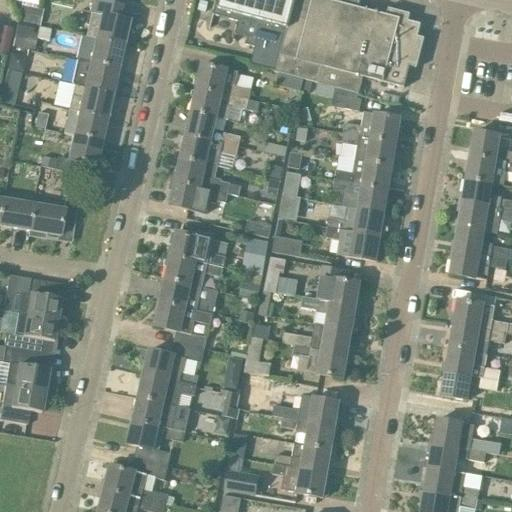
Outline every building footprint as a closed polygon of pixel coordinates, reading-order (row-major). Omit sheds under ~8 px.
[(12,0),(13,1),(21,2),(18,22),(37,24),(40,0),(12,0)] [(237,22),(242,0),(216,0),(213,16),(237,22)] [(242,0),(237,22),(238,22),(261,28),(268,0),(242,0)] [(287,28),(294,0),(268,0),(261,28),(284,34),(286,28),(287,28)] [(286,28),(284,34),(275,72),(335,88),(359,94),(363,78),(380,15),(322,0),(294,0),(287,28),(286,28)] [(95,41),(123,47),(129,22),(118,20),(121,8),(93,1),(90,13),(91,13),(85,37),(96,40),(95,41)] [(380,15),(363,78),(404,89),(421,26),(380,15)] [(249,66),(275,72),(284,34),(261,28),(238,22),(236,32),(248,35),(246,46),(254,48),(250,64),(249,66)] [(12,30),(0,27),(0,29),(0,56),(6,58),(12,30)] [(90,63),(90,65),(118,71),(123,47),(95,41),(90,63)] [(74,87),(112,95),(118,71),(90,65),(90,63),(78,61),(72,85),(75,86),(74,87)] [(222,95),(249,101),(251,93),(235,89),(238,74),(202,65),(197,90),(222,95)] [(0,100),(0,103),(0,104),(14,107),(21,74),(7,71),(0,100)] [(277,86),(300,92),(303,81),(280,75),(277,86)] [(79,113),(107,120),(112,95),(74,87),(69,109),(79,112),(79,113)] [(359,94),(335,88),(331,108),(359,112),(362,102),(357,100),(359,94)] [(191,113),(217,119),(228,122),(231,108),(256,113),(258,103),(249,101),(222,95),(197,90),(191,113)] [(35,128),(45,130),(48,115),(38,113),(35,128)] [(73,138),(101,144),(107,120),(79,113),(73,138)] [(186,137),(211,143),(212,142),(217,119),(191,113),(186,137)] [(343,135),(360,138),(370,140),(396,144),(400,120),(375,115),(364,113),(361,128),(345,126),(343,135)] [(470,157),(496,162),(501,137),(474,132),(470,157)] [(370,140),(360,138),(343,135),(341,145),(357,148),(355,161),(392,167),(396,144),(370,140)] [(222,145),(238,148),(240,139),(224,136),(222,145)] [(238,148),(222,145),(212,142),(211,143),(186,137),(180,160),(206,166),(217,168),(220,155),(235,159),(238,149),(238,148)] [(96,168),(101,144),(73,138),(68,160),(58,158),(55,170),(82,177),(85,165),(96,168)] [(496,162),(470,157),(466,181),(492,185),(503,187),(505,174),(511,174),(511,164),(507,163),(507,164),(496,162)] [(301,174),(302,161),(291,158),(289,171),(301,174)] [(175,183),(201,189),(228,195),(236,197),(238,188),(203,180),(206,166),(180,160),(178,169),(175,183)] [(335,182),(388,192),(392,167),(355,161),(353,173),(337,170),(335,182)] [(279,218),(295,220),(301,174),(285,172),(279,218)] [(488,209),(511,212),(511,202),(490,199),(492,185),(466,181),(462,205),(488,209)] [(347,209),(384,216),(388,192),(335,182),(334,192),(349,195),(347,209)] [(227,195),(228,195),(201,189),(175,183),(170,207),(216,218),(219,206),(226,207),(227,205),(236,207),(239,198),(227,195)] [(63,211),(33,206),(29,232),(60,237),(62,226),(74,228),(79,196),(66,194),(63,211)] [(2,201),(0,216),(0,227),(29,232),(33,206),(2,201)] [(511,212),(488,209),(462,205),(458,228),(484,233),(496,234),(499,221),(511,223),(511,212)] [(327,229),(354,234),(380,239),(384,216),(347,209),(344,222),(328,219),(327,229)] [(247,221),(245,234),(268,240),(271,227),(247,221)] [(302,242),(280,239),(283,222),(279,221),(272,254),(300,259),(302,242)] [(454,252),(506,261),(508,251),(482,246),(484,233),(458,228),(454,252)] [(327,229),(325,240),(341,243),(339,256),(376,263),(380,239),(354,234),(327,229)] [(176,233),(171,257),(224,269),(226,259),(209,255),(212,241),(176,233)] [(251,241),(243,273),(248,274),(262,277),(268,245),(251,241)] [(454,252),(450,276),(485,282),(488,269),(504,272),(506,261),(454,252)] [(224,269),(171,257),(165,282),(202,289),(205,277),(220,281),(223,269),(224,269)] [(271,260),(265,292),(276,295),(280,274),(284,275),(286,262),(271,260)] [(246,284),(260,287),(261,277),(248,274),(246,284)] [(17,315),(57,322),(60,300),(43,297),(46,283),(15,278),(13,292),(21,294),(17,315)] [(302,300),(330,305),(356,309),(360,284),(334,280),(332,294),(304,290),(302,300)] [(165,282),(160,304),(213,316),(215,308),(198,304),(202,289),(165,282)] [(356,309),(330,305),(302,300),(301,310),(328,314),(326,328),(352,332),(356,309)] [(458,301),(453,326),(506,335),(508,325),(492,322),(495,308),(484,306),(472,304),(458,301)] [(213,316),(160,304),(154,328),(171,331),(168,343),(205,351),(207,340),(192,337),(195,323),(210,327),(213,316)] [(3,349),(37,354),(39,341),(53,343),(57,322),(17,315),(14,336),(6,335),(3,349)] [(321,352),(347,356),(352,332),(326,328),(314,326),(311,340),(284,336),(283,345),(295,348),(321,353),(321,352)] [(449,349),(487,356),(489,343),(503,345),(505,335),(490,333),(453,326),(449,349)] [(246,374),(269,378),(272,365),(260,363),(263,343),(252,341),(250,353),(246,374)] [(204,353),(205,351),(168,343),(165,355),(149,351),(144,376),(196,387),(198,378),(185,375),(188,360),(202,363),(204,353)] [(295,348),(293,358),(299,359),(297,372),(343,380),(347,356),(321,352),(321,353),(295,348)] [(5,385),(44,392),(48,371),(34,368),(37,354),(3,349),(1,364),(8,365),(5,385)] [(445,373),(471,378),(481,380),(498,383),(500,372),(484,369),(487,356),(449,349),(445,373)] [(237,391),(241,369),(227,366),(223,389),(237,391)] [(445,373),(441,397),(467,402),(471,378),(445,373)] [(138,399),(178,408),(181,396),(194,399),(196,388),(196,387),(144,376),(138,399)] [(273,399),(259,397),(262,379),(246,377),(241,408),(271,413),(273,399)] [(498,383),(481,380),(479,390),(496,393),(498,383)] [(5,385),(0,414),(0,421),(27,426),(29,412),(41,414),(44,392),(5,385)] [(228,394),(223,419),(237,421),(239,412),(237,411),(239,397),(228,394)] [(133,423),(172,432),(178,408),(138,399),(133,423)] [(272,417),(309,424),(335,428),(339,403),(313,399),(311,415),(274,408),(272,417)] [(305,448),(305,447),(331,452),(335,428),(309,424),(272,417),(272,418),(281,420),(279,429),(296,433),(296,434),(297,435),(295,446),(305,448)] [(437,420),(432,446),(458,451),(469,452),(486,455),(486,454),(499,456),(501,445),(471,440),(474,427),(437,420)] [(139,462),(168,469),(171,456),(153,452),(159,429),(168,431),(172,432),(133,423),(127,446),(143,450),(139,462)] [(185,435),(172,432),(168,431),(166,441),(182,445),(185,435)] [(331,452),(305,447),(305,448),(295,446),(293,460),(276,457),(274,466),(327,475),(331,452)] [(469,452),(458,451),(432,446),(428,469),(465,476),(465,474),(455,473),(457,459),(467,461),(469,452)] [(231,458),(241,460),(243,450),(233,448),(231,458)] [(486,455),(469,452),(467,461),(484,465),(486,455)] [(104,491),(130,498),(166,507),(168,499),(143,493),(146,478),(164,483),(168,469),(139,462),(137,473),(111,466),(104,491)] [(327,475),(274,466),(273,476),(284,478),(281,492),(297,494),(297,495),(323,499),(323,498),(326,498),(328,497),(330,489),(328,486),(325,486),(327,475)] [(424,492),(477,501),(479,491),(463,488),(465,476),(428,469),(424,492)] [(255,497),(259,478),(228,472),(224,491),(255,497)] [(164,511),(166,507),(130,498),(104,491),(98,511),(137,511),(138,510),(144,511),(164,511)] [(424,492),(420,511),(459,511),(460,508),(476,511),(477,501),(424,492)]
